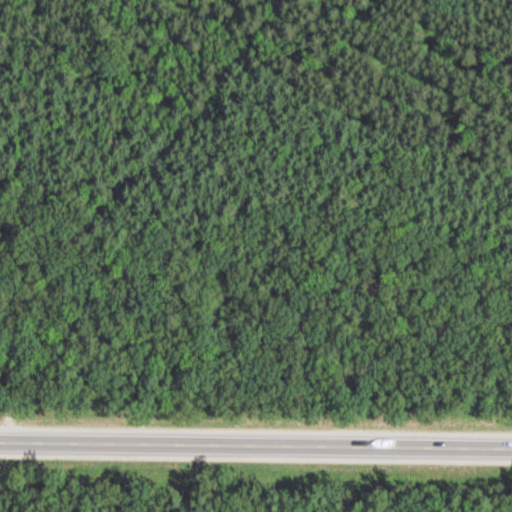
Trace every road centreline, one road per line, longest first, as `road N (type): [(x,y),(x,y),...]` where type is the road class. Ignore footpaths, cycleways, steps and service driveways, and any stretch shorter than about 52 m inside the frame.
road 1 (primary): [(511,448),(0,443)]
road 2 (track): [(0,187),(10,444)]
